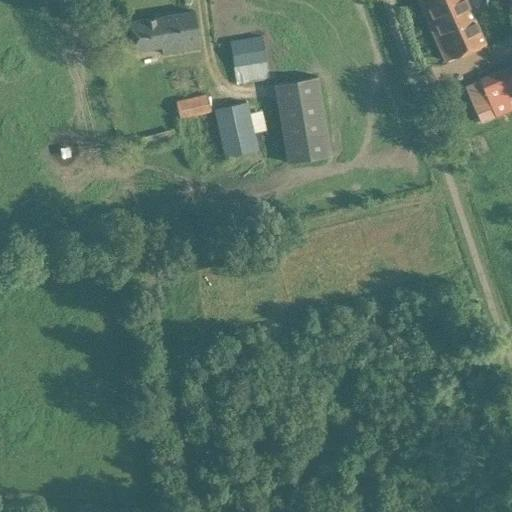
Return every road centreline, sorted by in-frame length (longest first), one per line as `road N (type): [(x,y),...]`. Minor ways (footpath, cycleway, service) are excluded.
road 1 (track): [(199,511),(155,272)]
road 2 (track): [(129,511),(0,495)]
